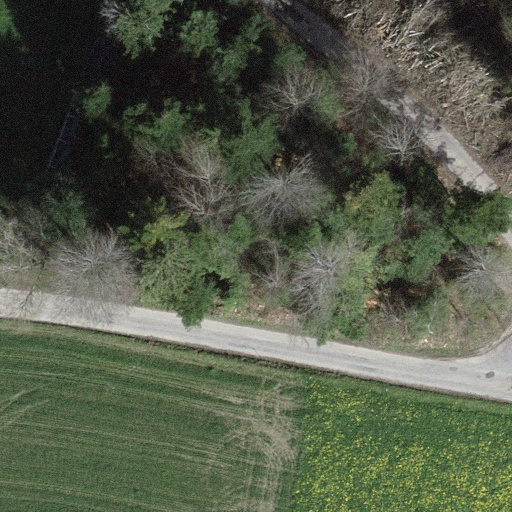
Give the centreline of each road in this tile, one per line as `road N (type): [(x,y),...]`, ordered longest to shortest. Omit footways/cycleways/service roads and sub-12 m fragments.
road 1 (unclassified): [(498,378),(0,299)]
road 2 (unclassified): [(511,224),(417,112),(284,0)]
